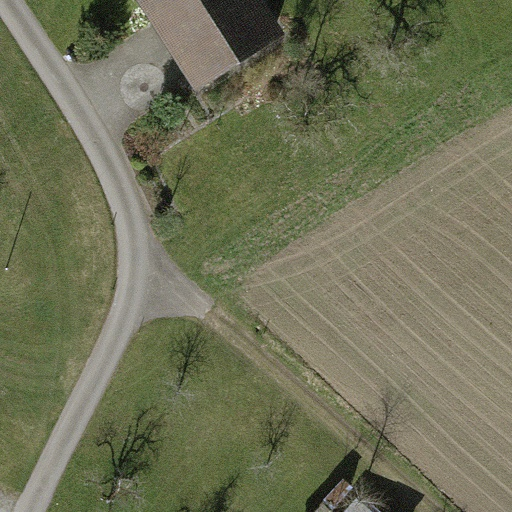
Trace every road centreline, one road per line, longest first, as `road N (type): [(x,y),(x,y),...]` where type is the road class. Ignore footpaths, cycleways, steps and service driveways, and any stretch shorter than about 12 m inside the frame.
road 1 (unclassified): [(6,0),(106,155),(135,234),(125,313),(32,511)]
road 2 (track): [(136,260),(243,340),(435,511)]
